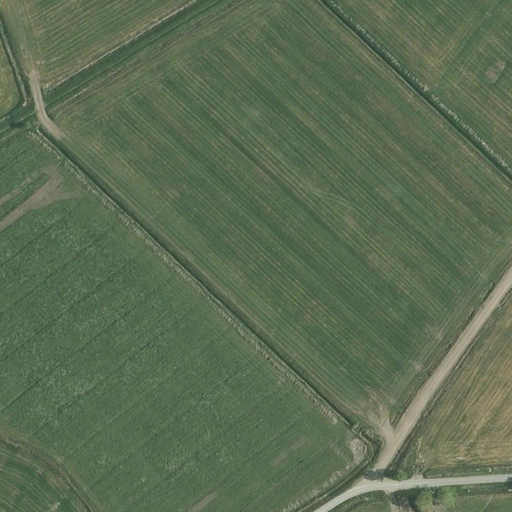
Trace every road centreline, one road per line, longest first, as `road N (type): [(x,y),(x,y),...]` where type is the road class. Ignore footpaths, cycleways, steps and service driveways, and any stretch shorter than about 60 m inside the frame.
road 1 (track): [(215,0),(0,134)]
road 2 (track): [(511,283),(367,486)]
road 3 (unclassified): [(326,511),(367,486),(511,477)]
